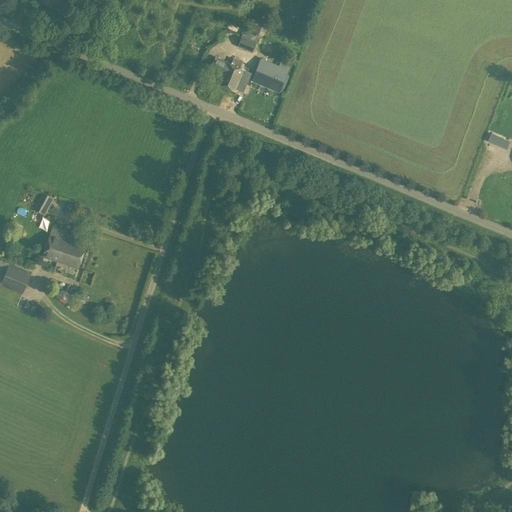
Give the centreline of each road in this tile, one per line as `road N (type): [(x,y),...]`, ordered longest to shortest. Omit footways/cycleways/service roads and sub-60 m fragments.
road 1 (unclassified): [(81,511),(210,107)]
road 2 (unclassified): [(511,234),(210,107)]
road 3 (unclassified): [(210,107),(0,19)]
